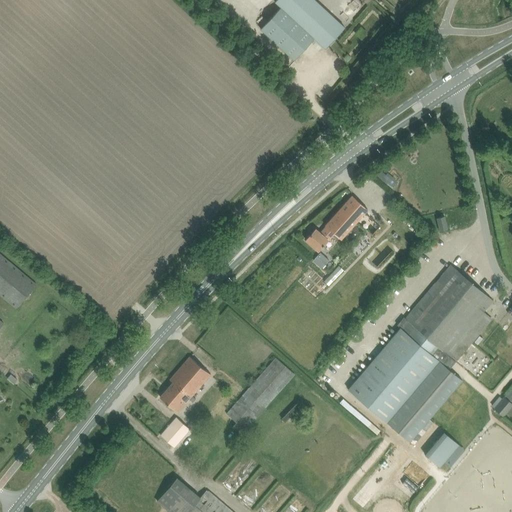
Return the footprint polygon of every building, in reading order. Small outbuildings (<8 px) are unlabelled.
[(281,7),(260,29),(294,60),(314,38),(325,49),(345,28),(314,0),(276,0),(275,2),(281,7)] [(305,239),(313,246),(319,251),(333,235),(336,239),(338,237),(340,239),(367,209),(352,196),(326,226),(320,233),(315,229),(305,239)] [(437,218),(440,231),(447,229),(444,216),(437,218)] [(313,260),(323,269),(330,261),(320,252),(313,260)] [(0,294),(17,308),(37,285),(0,254),(0,294)] [(348,388),(409,442),(462,380),(449,369),(491,319),(483,312),(493,300),(451,265),(405,319),(403,317),(397,325),(399,327),(348,388)] [(173,382),(160,397),(175,410),(182,401),(185,404),(189,399),(192,402),(195,399),(192,396),(210,374),(190,356),(170,380),(173,382)] [(233,427),(241,434),(294,374),(275,358),(227,413),(237,422),(233,427)] [(11,373),(8,377),(16,383),(19,379),(11,373)] [(494,409),(503,416),(511,405),(511,403),(504,396),(494,409)] [(344,399),(342,402),(360,418),(363,415),(344,399)] [(475,407),(466,416),(475,426),(484,416),(475,407)] [(161,436),(173,447),(189,428),(177,418),(161,436)] [(410,443),(413,446),(433,423),(429,420),(410,443)] [(444,445),(437,439),(432,445),(447,458),(459,445),(450,437),(444,445)] [(430,447),(424,454),(439,467),(441,466),(446,460),(430,447)] [(176,478),(157,501),(170,511),(232,511),(206,490),(200,498),(176,478)]
